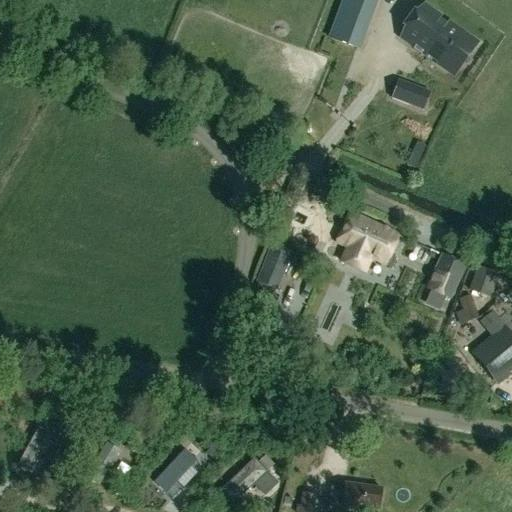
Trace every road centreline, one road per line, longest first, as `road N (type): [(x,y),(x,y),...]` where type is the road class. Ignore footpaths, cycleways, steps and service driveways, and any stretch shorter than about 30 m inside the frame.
road 1 (unclassified): [(223,385),(244,237),(242,197),(224,162),(185,124),(0,41)]
road 2 (unclassified): [(511,432),(223,385)]
road 3 (unclassified): [(223,385),(0,353)]
